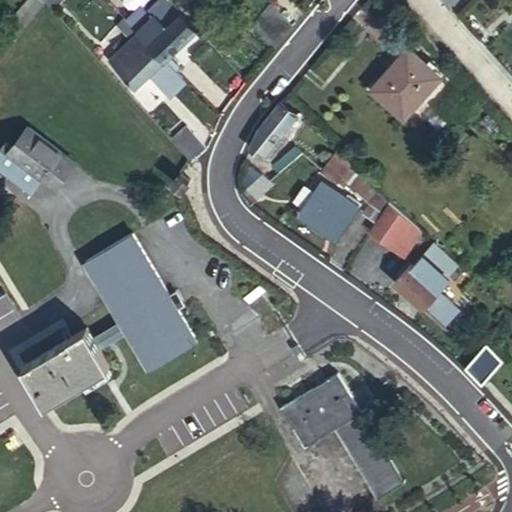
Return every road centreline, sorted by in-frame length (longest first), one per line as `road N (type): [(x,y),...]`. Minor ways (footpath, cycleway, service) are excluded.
road 1 (residential): [(511,450),(434,371),(240,226),(221,203),(219,178),(232,138),(337,0)]
road 2 (unknown): [(0,361),(79,300),(83,283),(56,224),(70,205),(102,198),(153,218),(249,364)]
